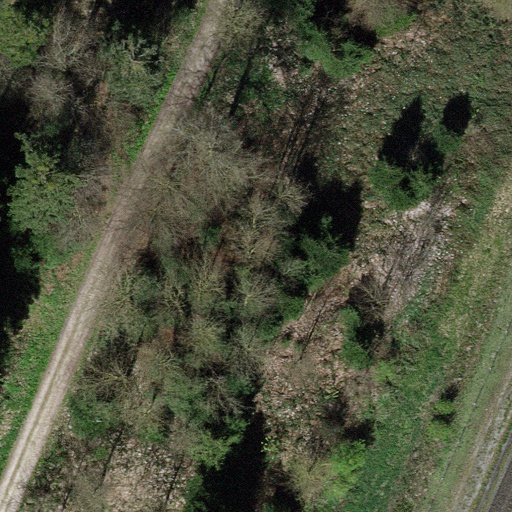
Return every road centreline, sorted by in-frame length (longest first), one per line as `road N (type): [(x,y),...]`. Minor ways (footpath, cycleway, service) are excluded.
road 1 (track): [(4,511),(230,0)]
road 2 (track): [(511,390),(456,511)]
